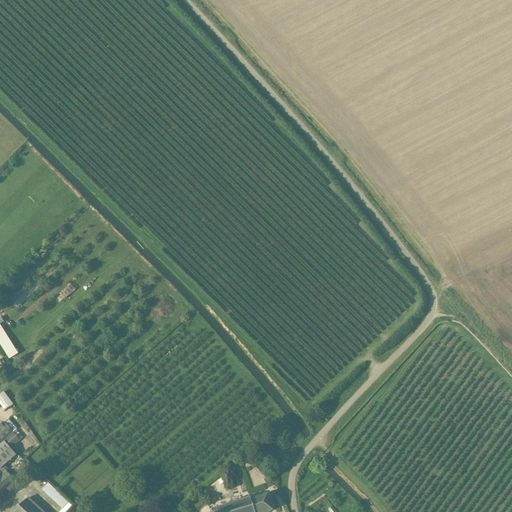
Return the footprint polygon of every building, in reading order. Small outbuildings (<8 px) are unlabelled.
[(0,344),(10,360),(18,355),(1,327),(5,325),(2,320),(0,320),(0,344)] [(0,394),(0,405),(5,411),(13,405),(3,392),(0,394)] [(16,456),(11,450),(12,450),(20,442),(13,433),(16,430),(7,420),(0,425),(0,490),(13,480),(6,472),(7,470),(4,467),(16,456)] [(49,482),(42,489),(54,501),(61,495),(49,482)] [(212,511),(271,511),(272,511),(267,495),(251,500),(250,499),(212,511)] [(42,511),(28,499),(15,511),(42,511)]
